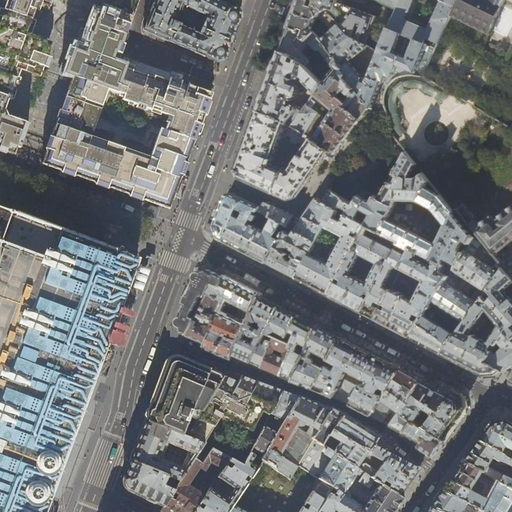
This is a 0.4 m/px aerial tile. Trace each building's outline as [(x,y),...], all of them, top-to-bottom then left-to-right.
[(0,0),(0,25),(9,0),(0,0)] [(0,96),(10,100),(14,101),(17,93),(20,84),(21,80),(18,79),(22,69),(24,70),(37,75),(41,65),(46,67),(50,57),(44,55),(48,45),(30,39),(33,29),(40,9),(49,12),(52,0),(66,0),(67,0),(66,0),(9,0),(0,25),(0,96)] [(99,0),(100,0),(105,2),(104,4),(117,9),(118,6),(130,10),(132,0),(99,0)] [(237,10),(235,10),(232,8),(216,0),(155,0),(144,30),(213,59),(216,60),(218,61),(219,60),(223,59),(225,58),(225,56),(227,52),(232,39),(238,21),(240,18),(239,17),(238,13),(237,10)] [(298,0),(293,16),(289,28),(296,30),(307,41),(314,32),(315,32),(312,29),(316,20),(319,17),(331,31),(321,40),(349,75),(346,78),(361,96),(369,107),(371,109),(379,89),(386,92),(388,87),(392,82),(395,79),(402,77),(412,76),(423,77),(436,49),(415,40),(402,35),(389,30),(380,52),(378,51),(365,84),(361,82),(363,80),(349,62),(369,46),(365,44),(349,35),(313,0),(298,0)] [(313,0),(349,35),(365,44),(376,17),(341,4),(343,0),(342,0),(313,0)] [(375,0),(397,9),(401,0),(375,0)] [(401,0),(397,9),(389,30),(402,35),(415,40),(436,49),(445,30),(452,16),(459,0),(401,0)] [(459,0),(452,16),(445,30),(454,35),(460,20),(489,34),(502,8),(505,0),(459,0)] [(73,77),(107,89),(124,95),(122,100),(169,117),(165,131),(193,141),(201,121),(211,96),(211,94),(191,87),(169,80),(168,84),(165,83),(132,72),(133,67),(117,61),(130,26),(118,21),(120,16),(104,10),(102,18),(94,15),(93,19),(93,20),(81,53),(72,49),(68,48),(65,57),(69,58),(63,73),(73,77)] [(334,68),(321,82),(322,84),(315,93),(314,95),(333,111),(315,136),(315,135),(315,134),(311,132),(321,116),(317,113),(311,108),(315,103),(311,98),(301,112),(292,126),(327,150),(334,154),(342,143),(360,120),(369,107),(361,96),(346,78),(349,75),(321,40),(314,32),(307,41),(296,30),(289,28),(287,32),(280,51),(297,58),(307,68),(310,65),(308,63),(309,62),(308,60),(301,52),(307,41),(316,51),(320,51),(334,68)] [(267,86),(258,111),(281,119),(292,126),(301,112),(297,109),(297,107),(296,105),(294,104),(291,104),(292,102),(296,99),(299,95),(300,93),(300,89),(300,83),(303,81),(315,93),(322,84),(321,82),(307,68),(297,58),(280,51),(267,86)] [(107,89),(73,77),(65,99),(61,109),(60,108),(56,117),(58,118),(58,119),(55,125),(52,134),(50,136),(45,148),(46,151),(42,163),(42,164),(43,165),(141,199),(156,204),(169,209),(185,164),(192,145),(193,142),(193,141),(165,131),(159,129),(157,136),(153,148),(151,153),(149,158),(109,143),(94,138),(91,137),(94,128),(100,111),(107,89)] [(100,111),(94,128),(149,147),(153,135),(155,136),(157,136),(159,129),(165,131),(169,117),(122,100),(124,95),(107,89),(100,111)] [(385,98),(386,92),(379,89),(371,109),(377,115),(390,131),(385,103),(385,98)] [(0,148),(5,151),(15,154),(17,150),(18,146),(21,147),(29,124),(30,122),(16,118),(11,116),(8,115),(6,112),(8,106),(10,100),(0,96),(0,148)] [(251,182),(273,191),(281,196),(289,200),(296,198),(327,150),(292,126),(281,119),(258,111),(246,144),(236,170),(239,177),(251,182)] [(397,185),(396,184),(394,187),(389,184),(387,188),(380,200),(394,207),(398,201),(404,201),(420,202),(430,181),(407,153),(395,173),(400,175),(399,178),(400,179),(397,185)] [(433,186),(430,181),(420,202),(433,209),(440,217),(446,225),(455,213),(442,196),(438,199),(439,196),(438,195),(436,193),(434,192),(432,191),(430,190),(433,186)] [(370,193),(375,197),(380,200),(387,188),(378,183),(376,182),(372,189),(370,193)] [(327,197),(323,202),(339,212),(362,223),(367,213),(372,215),(366,226),(381,233),(388,221),(391,214),(394,207),(380,200),(375,197),(372,203),(363,199),(367,192),(363,190),(355,205),(331,191),(327,197)] [(221,212),(215,227),(220,239),(245,252),(267,263),(276,247),(286,230),(293,217),(293,216),(279,209),(264,202),(262,207),(249,201),(234,194),(226,197),(221,212)] [(294,256),(306,262),(297,279),(311,286),(329,295),(366,226),(362,223),(339,212),(323,202),(316,197),(303,218),(293,234),(286,230),(276,247),(289,254),(294,256)] [(511,207),(495,222),(491,217),(480,225),(464,206),(458,210),(459,211),(463,216),(473,229),(477,233),(495,256),(497,255),(496,254),(498,252),(500,250),(503,247),(504,248),(508,245),(508,244),(510,242),(511,240),(511,207)] [(0,511),(44,511),(138,257),(19,215),(0,208),(0,511)] [(455,213),(446,225),(446,226),(441,236),(437,245),(431,258),(454,270),(464,253),(460,251),(460,248),(461,247),(462,246),(462,244),(463,243),(465,245),(467,243),(470,244),(477,233),(473,229),(468,233),(458,220),(463,216),(459,211),(455,213)] [(413,233),(388,221),(381,233),(399,243),(399,245),(406,249),(411,251),(412,249),(431,258),(437,245),(413,233)] [(381,233),(366,226),(329,295),(349,305),(363,313),(399,245),(399,243),(381,233)] [(464,253),(454,270),(410,337),(427,346),(442,354),(464,323),(505,268),(495,256),(477,233),(470,244),(464,253)] [(372,317),(376,319),(390,290),(390,289),(387,288),(385,287),(387,284),(386,284),(394,269),(395,269),(396,266),(398,267),(401,269),(401,268),(411,251),(406,249),(399,245),(363,313),(372,317)] [(294,277),(297,279),(306,262),(294,256),(293,258),(295,260),(294,262),(292,262),(288,260),(289,258),(287,257),(289,254),(276,247),(267,263),(294,277)] [(392,328),(410,337),(454,270),(431,258),(412,249),(411,251),(401,268),(426,281),(414,302),(408,299),(390,290),(376,319),(392,328)] [(492,374),(495,374),(498,372),(499,371),(501,370),(486,361),(497,346),(499,342),(506,333),(511,338),(511,276),(505,268),(464,323),(442,354),(449,357),(483,375),(486,374),(488,374),(492,374)] [(225,278),(210,270),(198,274),(194,284),(180,322),(185,333),(189,335),(194,327),(197,319),(209,296),(207,296),(213,283),(222,286),(225,278)] [(205,348),(224,356),(232,359),(234,354),(261,296),(238,284),(225,278),(222,286),(213,283),(207,296),(209,296),(197,319),(216,327),(208,343),(205,348)] [(234,354),(243,358),(253,362),(268,333),(281,307),(271,302),(261,296),(234,354)] [(289,337),(298,316),(283,308),(281,307),(268,333),(273,335),(273,333),(275,333),(276,332),(278,331),(279,332),(278,333),(279,335),(281,336),(280,338),(287,342),(289,337)] [(309,346),(317,325),(315,324),(298,316),(289,337),(294,339),(292,347),(294,349),(283,375),(291,379),(293,380),(301,363),(303,360),(306,352),(299,349),(302,342),(309,346)] [(208,343),(216,327),(197,319),(194,327),(189,335),(192,336),(208,343)] [(293,380),(292,382),(315,390),(315,389),(341,338),(329,332),(317,325),(309,346),(306,352),(303,360),(307,362),(305,366),(301,363),(293,380)] [(263,367),(277,337),(273,335),(268,333),(253,362),(261,366),(263,367)] [(511,367),(511,338),(506,333),(499,342),(505,348),(502,350),(497,346),(486,361),(501,370),(502,371),(503,371),(504,372),(505,372),(511,367)] [(289,337),(287,342),(280,338),(277,337),(263,367),(265,368),(283,375),(294,349),(292,347),(294,339),(289,337)] [(345,402),(351,405),(362,410),(371,415),(401,369),(378,357),(341,338),(315,389),(330,395),(334,397),(339,399),(345,402)] [(199,415),(224,377),(177,357),(167,361),(166,362),(164,365),(151,400),(146,415),(144,420),(185,437),(193,425),(185,422),(189,411),(199,415)] [(460,410),(457,398),(453,396),(449,394),(434,386),(426,382),(401,369),(371,415),(383,422),(393,407),(400,412),(391,426),(404,435),(413,422),(440,439),(460,410)] [(227,379),(224,377),(199,415),(193,425),(185,437),(203,445),(204,445),(222,416),(251,431),(261,413),(268,417),(281,391),(267,386),(251,379),(241,376),(237,383),(227,379)] [(296,397),(281,391),(268,417),(249,453),(260,459),(298,398),(296,397)] [(297,466),(313,440),(330,410),(314,404),(298,398),(260,459),(263,461),(289,479),(297,466)] [(333,409),(332,408),(330,410),(313,440),(323,446),(332,431),(343,414),(333,409)] [(375,444),(379,437),(357,423),(343,414),(332,431),(367,453),(369,454),(375,444)] [(194,459),(203,445),(185,437),(144,420),(142,425),(132,453),(130,460),(167,474),(176,477),(181,479),(194,459)] [(488,423),(475,440),(511,461),(511,460),(511,426),(500,420),(488,423)] [(411,440),(415,442),(419,445),(418,448),(432,457),(438,449),(444,441),(440,439),(413,422),(404,435),(411,440)] [(356,468),(367,453),(332,431),(323,446),(356,468)] [(337,503),(349,511),(393,511),(396,510),(403,499),(399,496),(357,469),(356,468),(323,446),(313,440),(297,466),(319,480),(333,489),(342,495),(337,503)] [(511,460),(511,461),(475,440),(468,451),(461,462),(479,472),(495,481),(511,489),(511,460)] [(408,482),(416,471),(391,454),(381,448),(375,444),(369,454),(383,463),(376,472),(366,466),(363,466),(361,469),(359,467),(357,469),(399,496),(408,482)] [(228,462),(231,459),(212,449),(202,464),(194,459),(181,479),(163,507),(160,511),(194,511),(225,466),(228,462)] [(227,511),(263,461),(260,459),(249,453),(242,465),(231,459),(228,462),(231,464),(230,466),(231,467),(230,469),(225,466),(194,511),(227,511)] [(164,481),(167,474),(130,460),(128,465),(123,479),(125,484),(127,490),(159,505),(163,507),(181,479),(176,477),(173,485),(164,481)] [(297,466),(289,479),(263,461),(227,511),(298,511),(319,480),(297,466)] [(459,465),(440,490),(481,511),(506,511),(505,511),(511,499),(511,489),(495,481),(491,488),(486,485),(483,492),(488,495),(485,500),(467,490),(479,472),(461,462),(459,465)] [(317,511),(333,489),(319,480),(298,511),(317,511)] [(317,511),(349,511),(337,503),(342,495),(333,489),(317,511)] [(481,511),(440,490),(431,504),(429,506),(440,511),(481,511)]
